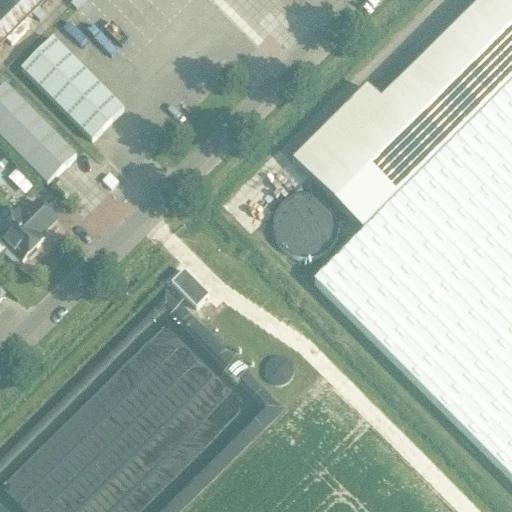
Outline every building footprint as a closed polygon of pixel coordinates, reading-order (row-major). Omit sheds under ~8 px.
[(37,8),(38,7),(45,0),(0,0),(0,45),(4,41),(11,47),(28,31),(21,24),(30,15),(38,23),(45,16),(37,8)] [(367,92),(292,166),(364,237),(511,89),(511,0),(486,0),(381,106),(367,92)] [(124,115),(53,42),(22,73),(92,145),(124,115)] [(5,89),(0,94),(0,141),(47,189),(76,161),(5,89)] [(511,89),(364,237),(314,287),(511,485),(511,89)] [(18,215),(0,232),(0,242),(22,265),(26,262),(30,263),(37,255),(36,251),(45,243),(41,239),(56,224),(38,205),(23,220),(18,215)] [(171,287),(196,312),(209,299),(184,274),(171,287)] [(190,511),(475,511),(397,433),(374,454),(310,392),(190,511)]
